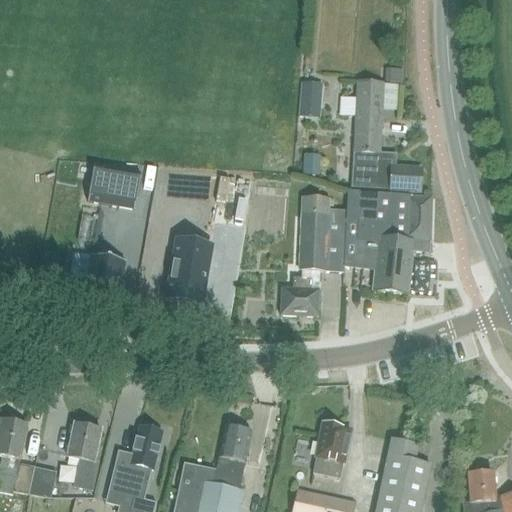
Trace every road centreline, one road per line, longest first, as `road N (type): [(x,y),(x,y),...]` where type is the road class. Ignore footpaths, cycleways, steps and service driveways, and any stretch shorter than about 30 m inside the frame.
road 1 (tertiary): [(511,296),(484,228),(459,125),(448,0)]
road 2 (tertiary): [(234,363),(364,355),(511,309)]
road 3 (tertiary): [(234,363),(0,365)]
